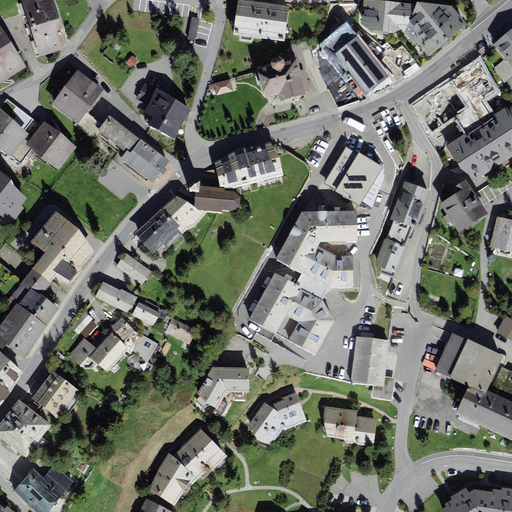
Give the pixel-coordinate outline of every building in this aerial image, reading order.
[(23,0),(22,1),(40,57),(69,47),(53,0),(23,0)] [(244,0),(238,0),(234,35),(284,42),(289,6),(244,0)] [(430,57),(467,24),(452,5),(417,2),(416,4),(365,0),(363,0),(362,22),(372,31),(404,32),(430,57)] [(0,83),(26,67),(0,25),(0,83)] [(353,74),(367,93),(388,78),(347,25),(318,48),(326,69),(334,62),(346,79),(353,74)] [(506,59),(511,53),(511,28),(493,45),(506,59)] [(402,42),(394,49),(387,41),(376,50),(395,73),(415,57),(402,42)] [(138,60),(132,56),(127,63),(132,67),(138,60)] [(281,100),(306,94),(297,58),(284,61),(284,59),(279,56),(274,57),(271,62),(272,64),(257,67),(265,98),(279,94),(281,100)] [(478,61),(411,103),(431,134),(458,117),(468,132),(491,117),(481,101),(497,91),(478,61)] [(52,105),(78,124),(104,89),(78,70),(52,105)] [(173,139),(191,109),(156,88),(155,89),(145,84),(136,99),(148,105),(145,110),(142,109),(139,114),(151,120),(149,125),(173,139)] [(468,132),(446,145),(461,169),(477,180),(511,157),(511,116),(506,108),(491,117),(468,132)] [(0,148),(10,157),(30,133),(0,109),(0,148)] [(164,168),(169,161),(110,116),(98,131),(126,152),(121,159),(153,183),(158,177),(160,179),(167,170),(164,168)] [(26,145),(59,170),(77,147),(61,132),(44,122),(26,145)] [(234,188),(283,176),(280,157),(271,142),(238,149),(215,163),(221,187),(234,188)] [(347,147),(325,184),(336,190),(336,192),(360,205),(362,202),(372,207),(383,182),(384,170),(382,169),(383,167),(371,160),(347,147)] [(0,214),(8,220),(13,215),(17,218),(24,209),(21,206),(27,198),(13,185),(12,179),(0,171),(0,214)] [(511,183),(508,175),(478,190),(485,203),(511,188),(511,183)] [(440,204),(459,233),(488,213),(466,179),(453,188),(456,193),(440,204)] [(418,229),(431,191),(404,182),(391,219),(394,220),(387,239),(385,238),(377,261),(378,267),(398,274),(407,247),(405,246),(412,227),(418,229)] [(194,207),(199,210),(208,211),(223,213),(223,209),(233,210),(240,206),(241,197),(234,192),(224,191),(225,189),(200,186),(200,184),(190,183),(189,192),(196,193),(194,207)] [(177,195),(162,208),(180,226),(178,229),(183,234),(194,227),(208,211),(199,210),(194,207),(177,195)] [(135,234),(154,254),(164,244),(168,248),(183,234),(178,229),(180,226),(162,208),(135,234)] [(357,210),(302,211),(321,242),(358,240),(357,210)] [(45,252),(32,268),(51,282),(56,276),(69,285),(95,252),(80,229),(56,211),(31,242),(45,252)] [(319,246),(321,242),(302,211),(276,260),(303,274),(319,246)] [(490,247),(511,251),(511,220),(497,217),(490,247)] [(337,256),(319,246),(303,274),(329,286),(337,256)] [(126,253),(117,266),(142,285),(152,272),(126,253)] [(353,255),(337,256),(329,286),(354,286),(353,255)] [(42,295),(51,282),(32,268),(7,302),(14,307),(16,303),(47,326),(60,309),(42,295)] [(249,320),(276,334),(301,287),(297,285),(275,273),(249,320)] [(301,287),(323,299),(329,286),(303,274),(297,285),(301,287)] [(103,282),(95,297),(127,313),(133,306),(137,297),(121,289),(120,290),(103,282)] [(323,299),(301,287),(276,334),(315,356),(335,320),(323,299)] [(140,302),(133,315),(153,326),(161,313),(159,312),(162,309),(146,300),(144,304),(140,302)] [(24,357),(47,326),(16,303),(14,307),(0,325),(0,346),(3,349),(7,344),(24,357)] [(497,332),(511,340),(511,319),(506,316),(497,332)] [(90,358),(107,372),(129,349),(124,343),(136,332),(122,317),(105,332),(109,336),(96,348),(83,337),(68,356),(82,366),(90,358)] [(174,318),(166,332),(190,345),(197,330),(174,318)] [(158,344),(139,333),(133,351),(147,363),(152,356),(156,359),(162,348),(158,346),(158,344)] [(469,387),(485,394),(487,390),(499,365),(503,356),(453,333),(435,371),(469,387)] [(350,382),(368,385),(374,339),(356,336),(350,382)] [(368,385),(373,385),(384,387),(385,376),(390,341),(374,339),(368,385)] [(0,404),(24,372),(0,350),(0,404)] [(511,401),(511,371),(499,365),(487,390),(511,401)] [(250,392),(250,368),(212,366),(195,398),(217,410),(227,393),(250,392)] [(52,370),(31,398),(58,418),(79,390),(52,370)] [(395,378),(385,376),(384,387),(373,385),(372,398),(392,401),(395,378)] [(456,413),(511,438),(511,401),(487,390),(485,394),(469,387),(456,413)] [(257,440),(272,446),(283,431),(307,422),(296,392),(283,397),(283,400),(270,406),(264,402),(250,423),(257,440)] [(0,423),(0,437),(26,458),(52,425),(19,399),(0,423)] [(374,447),(377,419),(357,416),(357,410),(324,406),(324,424),(327,437),(344,439),(346,443),(374,447)] [(169,453),(148,490),(175,506),(180,497),(184,499),(192,485),(206,471),(209,473),(227,456),(200,429),(173,456),(169,453)] [(34,469),(13,491),(36,511),(48,511),(75,482),(55,464),(43,477),(34,469)] [(475,489),(479,511),(511,511),(511,488),(502,487),(502,490),(493,489),(492,492),(475,489)] [(479,511),(475,489),(469,493),(465,488),(450,497),(452,499),(445,503),(447,506),(441,509),(443,511),(479,511)] [(13,511),(14,511),(0,499),(0,511),(13,511)] [(172,511),(147,499),(139,511),(172,511)]
